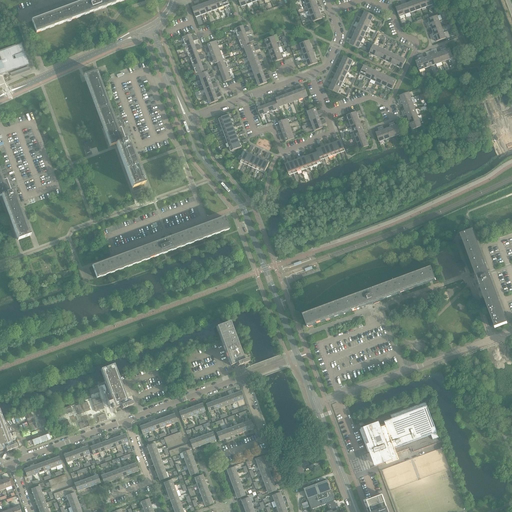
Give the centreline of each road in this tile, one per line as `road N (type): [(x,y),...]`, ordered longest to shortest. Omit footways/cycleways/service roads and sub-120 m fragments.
road 1 (unclassified): [(298,357),(242,205),(211,169)]
road 2 (residential): [(315,403),(511,332)]
road 3 (residential): [(325,113),(369,97),(388,104),(416,46),(388,8),(369,0)]
road 4 (residential): [(242,99),(255,133),(272,127),(282,153),(332,132),(325,113)]
road 5 (unclassified): [(10,463),(126,420)]
road 6 (unclassified): [(126,420),(241,377)]
